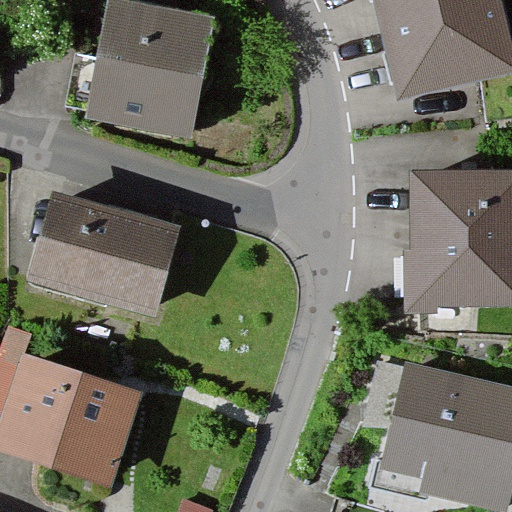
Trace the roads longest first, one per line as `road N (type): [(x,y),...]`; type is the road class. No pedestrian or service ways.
road 1 (residential): [(333,214),(0,129)]
road 2 (residential): [(256,511),(322,307),(333,214)]
road 3 (residential): [(333,214),(319,62),(288,0)]
